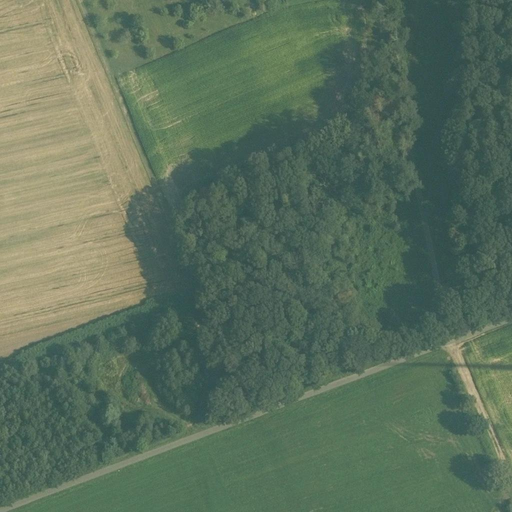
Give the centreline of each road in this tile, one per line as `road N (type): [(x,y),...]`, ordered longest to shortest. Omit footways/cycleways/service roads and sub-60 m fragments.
road 1 (unclassified): [(450,339),(4,511)]
road 2 (unclassified): [(450,339),(377,0)]
road 3 (track): [(511,490),(450,339)]
